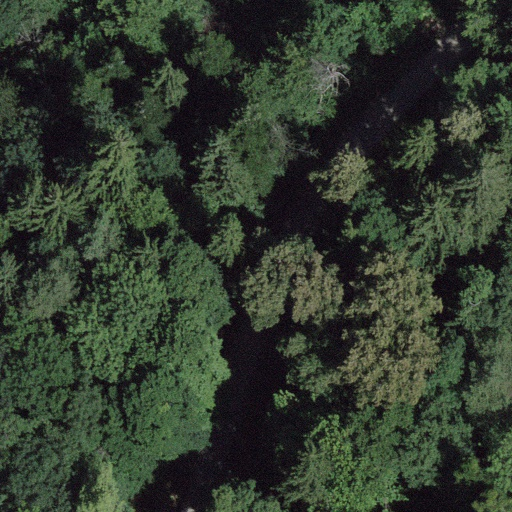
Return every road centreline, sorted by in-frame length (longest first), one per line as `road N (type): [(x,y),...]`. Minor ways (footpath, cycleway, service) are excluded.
road 1 (track): [(216,511),(383,148),(511,22)]
road 2 (track): [(373,511),(511,410)]
